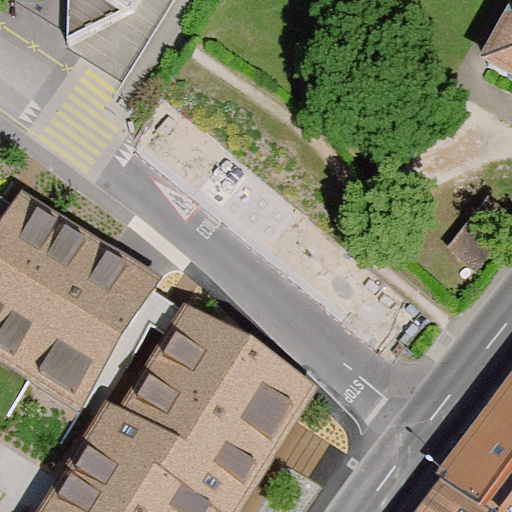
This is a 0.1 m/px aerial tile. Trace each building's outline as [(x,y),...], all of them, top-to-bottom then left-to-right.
[(111,0),(136,15),(144,0),(111,0)] [(511,19),(485,68),(511,82),(511,19)] [(511,232),(511,220),(490,202),(446,254),(473,277),(511,232)] [(7,242),(0,237),(0,360),(92,417),(163,302),(22,217),(7,242)] [(127,418),(67,511),(237,511),(314,390),(204,321),(139,425),(127,418)] [(511,511),(511,387),(418,511),(511,511)]
